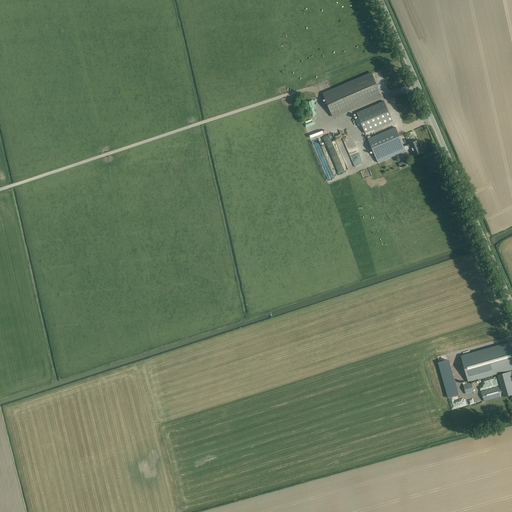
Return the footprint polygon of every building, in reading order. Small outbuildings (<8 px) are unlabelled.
[(372,73),(332,90),(323,94),(333,117),(382,96),(372,73)] [(384,101),(357,113),(365,134),(393,122),(384,101)] [(368,139),(378,162),(411,148),(415,156),(423,153),(421,149),(419,144),(417,141),(409,144),(404,147),(395,127),(368,139)] [(355,168),(340,129),(334,131),(349,170),(355,168)] [(335,150),(330,134),(323,136),(326,145),(324,146),(325,149),(330,148),(331,151),(335,150)] [(325,173),(329,178),(334,175),(330,170),(325,173)] [(362,172),(364,178),(372,175),(371,173),(369,173),(368,170),(362,172)] [(511,350),(510,342),(461,356),(468,382),(511,369),(511,350)] [(449,359),(438,363),(448,398),(459,395),(449,359)] [(511,376),(511,372),(506,373),(497,376),(500,386),(481,392),(484,402),(503,396),(503,397),(511,395),(511,376)] [(463,385),(466,395),(474,392),(471,382),(463,385)]
